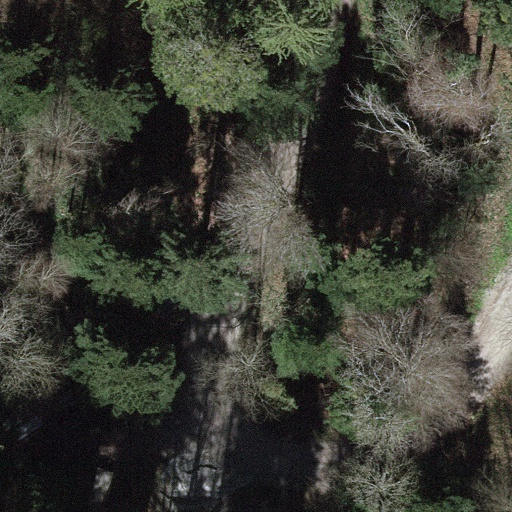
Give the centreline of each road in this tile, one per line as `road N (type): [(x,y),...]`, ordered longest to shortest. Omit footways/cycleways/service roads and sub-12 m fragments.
road 1 (unclassified): [(511,311),(473,379),(406,432),(315,450),(286,446),(237,413),(219,343),(231,313),(328,180),(340,127),(341,0)]
road 2 (track): [(0,460),(97,386),(219,343)]
